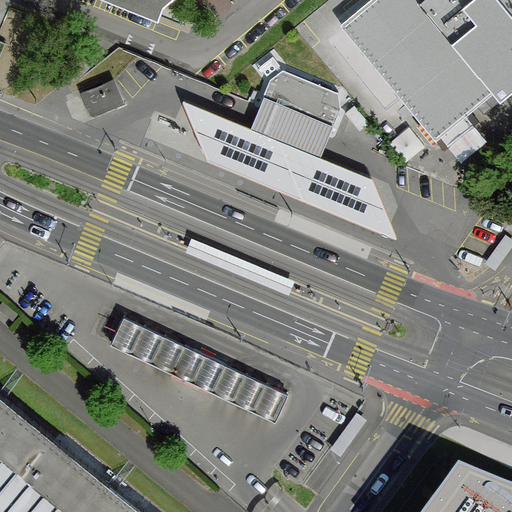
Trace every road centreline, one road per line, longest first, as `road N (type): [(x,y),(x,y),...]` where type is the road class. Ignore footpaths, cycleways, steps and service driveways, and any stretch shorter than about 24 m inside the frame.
road 1 (primary): [(468,315),(0,124)]
road 2 (primary): [(0,203),(437,383)]
road 3 (unknown): [(210,318),(289,373),(303,394),(256,493)]
road 4 (unclassified): [(437,383),(350,511)]
